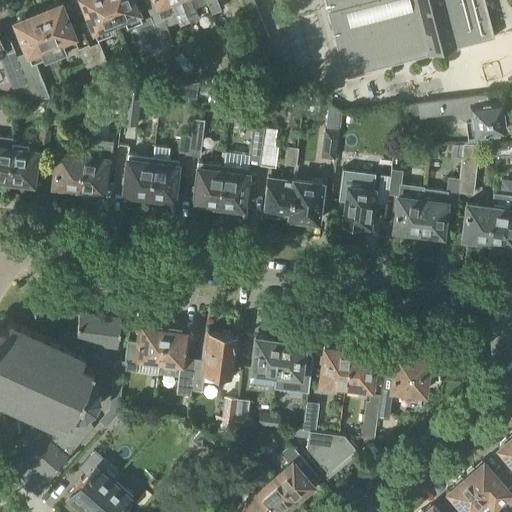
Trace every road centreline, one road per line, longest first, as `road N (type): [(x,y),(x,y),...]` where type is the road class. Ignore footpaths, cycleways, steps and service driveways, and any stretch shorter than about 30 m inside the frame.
road 1 (residential): [(511,307),(10,245)]
road 2 (residential): [(350,511),(511,372)]
